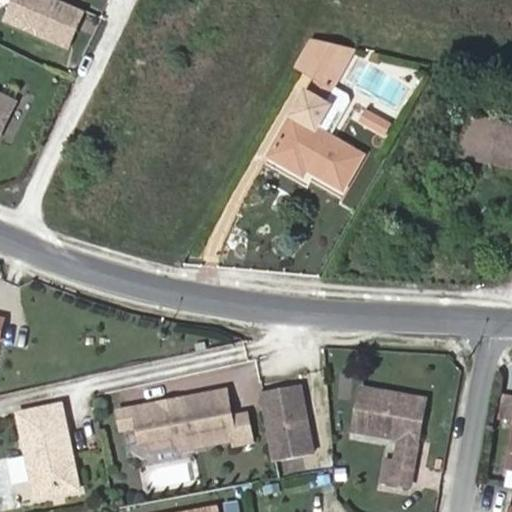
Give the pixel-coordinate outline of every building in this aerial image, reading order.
[(70,48),(86,12),(60,0),(16,0),(7,21),(70,48)] [(355,48),(315,39),(298,67),(318,78),(309,93),(307,92),(271,156),(306,177),(309,170),(343,190),(363,156),(331,136),(351,101),(348,93),(334,85),(355,48)] [(0,95),(0,131),(15,102),(0,95)] [(363,108),(356,122),(384,136),(391,122),(363,108)] [(506,166),(511,167),(511,113),(509,125),(467,116),(458,155),(494,164),(496,155),(508,158),(506,166)] [(508,158),(496,155),(494,164),(506,166),(508,158)] [(262,390),(276,460),(313,452),(299,382),(262,390)] [(353,429),(404,440),(422,444),(429,400),(362,386),(353,429)] [(234,438),(235,444),(252,441),(247,414),(231,417),(226,390),(179,399),(177,406),(163,408),(157,404),(119,411),(122,428),(138,425),(142,444),(149,450),(176,444),(181,448),(234,438)] [(511,393),(502,392),(497,417),(511,419),(511,393)] [(163,408),(177,406),(179,399),(157,404),(163,408)] [(19,415),(37,498),(79,489),(74,462),(68,464),(63,438),(68,437),(62,405),(19,415)] [(63,438),(68,464),(74,462),(68,437),(63,438)] [(404,440),(399,465),(417,469),(422,444),(404,440)] [(413,489),(417,469),(399,465),(391,463),(386,484),(413,489)] [(511,470),(507,469),(503,483),(511,485),(511,470)]
